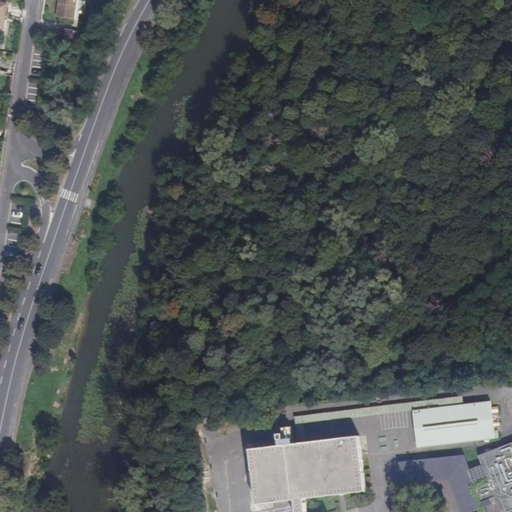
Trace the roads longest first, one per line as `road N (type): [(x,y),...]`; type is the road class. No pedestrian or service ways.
road 1 (secondary): [(0,432),(57,231)]
road 2 (secondary): [(85,148),(148,0)]
road 3 (residential): [(34,0),(12,148)]
